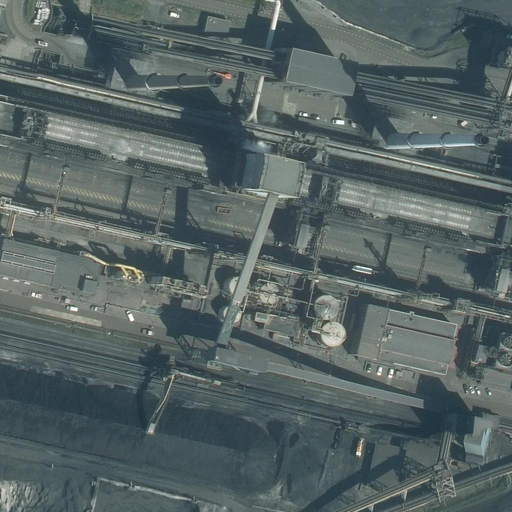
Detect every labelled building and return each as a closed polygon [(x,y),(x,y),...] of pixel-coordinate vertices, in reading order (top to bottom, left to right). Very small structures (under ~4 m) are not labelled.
[(227,22),(204,17),(201,33),(223,38),(227,22)] [(511,52),(470,44),(466,61),(511,70),(511,52)] [(339,63),(272,49),(265,82),(331,97),(339,63)] [(19,83),(35,84),(35,76),(20,75),(19,83)] [(118,76),(118,90),(130,90),(130,75),(118,76)] [(352,82),(345,81),(343,88),(350,90),(352,82)] [(419,92),(388,86),(385,102),(415,109),(419,92)] [(7,148),(50,158),(199,191),(213,194),(222,196),(223,191),(254,198),(267,201),(266,206),(440,245),(458,249),(458,248),(456,247),(466,203),(468,204),(468,202),(450,198),(377,182),(278,160),(278,161),(272,160),(272,161),(264,160),(264,159),(256,157),(228,151),(221,149),(220,150),(213,148),(213,147),(207,145),(208,144),(105,121),(17,101),(17,103),(18,103),(8,147),(7,147),(7,148)] [(380,133),(373,141),(384,149),(390,141),(380,133)] [(511,213),(511,212),(490,208),(482,247),(491,249),(494,236),(506,239),(511,213)] [(482,212),(475,210),(471,225),(478,227),(482,212)] [(95,261),(0,239),(0,276),(87,296),(90,286),(95,287),(97,279),(91,278),(95,261)] [(124,268),(110,264),(107,277),(121,280),(122,280),(134,283),(136,274),(124,271),(124,268)] [(144,287),(189,296),(192,285),(146,276),(144,287)] [(244,287),(244,286),(243,283),(241,280),(238,277),(234,277),(231,277),(229,278),(227,280),(224,283),(224,286),(224,290),(226,293),(228,294),(229,295),(233,296),(235,296),(237,296),(240,294),(242,293),(243,291),(244,289),(244,287)] [(271,291),(272,291),(271,288),(269,286),(267,284),(264,283),(261,283),(258,285),(256,287),(255,290),(255,292),(256,294),(257,297),(259,298),(261,299),(263,299),(266,299),(268,298),(269,297),(271,294),(271,291)] [(327,305),(327,301),(326,299),(324,298),(321,296),(318,295),(314,295),(312,296),(310,297),(309,299),(308,301),(307,303),(307,305),(307,307),(308,309),(309,312),(311,313),(313,314),(317,315),(320,315),(323,313),(325,311),(326,309),(327,308),(327,305)] [(283,307),(295,310),(297,304),(284,302),(283,307)] [(352,313),(348,330),(353,331),(348,354),(350,355),(356,356),(358,357),(357,358),(359,361),(364,358),(415,369),(439,375),(449,331),(450,324),(429,320),(406,314),(407,312),(403,311),(403,314),(360,304),(359,305),(357,314),(352,313)] [(235,313),(234,311),(233,308),(230,307),(229,306),(226,306),(223,308),(221,310),(221,313),(221,315),(222,318),(225,319),(227,320),(230,320),(232,318),(234,316),(235,313)] [(135,308),(133,315),(152,319),(154,313),(135,308)] [(291,336),(294,321),(262,314),(258,329),(291,336)] [(468,336),(461,371),(466,373),(472,374),(479,375),(478,381),(477,383),(509,390),(511,391),(511,337),(510,337),(488,332),(487,340),(478,338),(468,336)] [(256,364),(248,362),(246,373),(254,375),(256,364)] [(405,453),(375,446),(366,486),(396,493),(405,453)] [(474,453),(472,459),(479,461),(481,454),(474,453)] [(425,482),(426,485),(426,487),(432,485),(439,482),(438,478),(425,482)]
